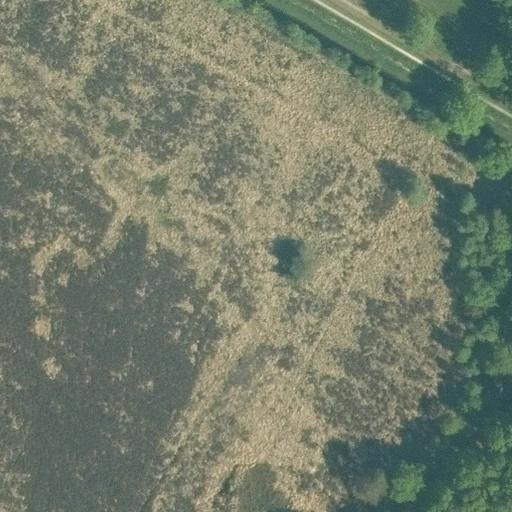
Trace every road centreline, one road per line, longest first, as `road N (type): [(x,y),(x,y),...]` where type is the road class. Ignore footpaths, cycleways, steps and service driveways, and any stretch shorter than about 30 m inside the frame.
road 1 (track): [(511,103),(337,0)]
road 2 (track): [(511,377),(378,511)]
